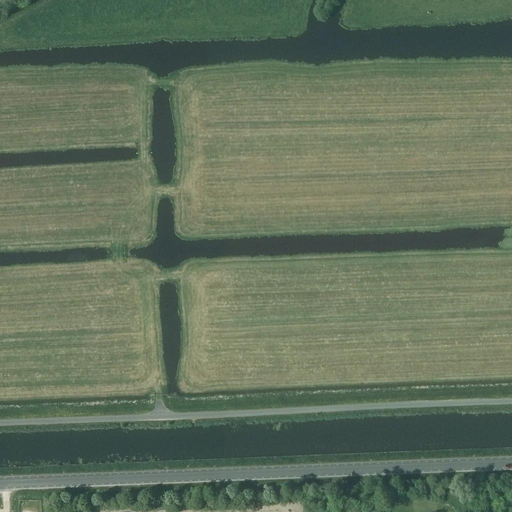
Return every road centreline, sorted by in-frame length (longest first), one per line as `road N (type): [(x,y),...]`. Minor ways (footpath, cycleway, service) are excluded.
road 1 (unclassified): [(0,423),(511,401)]
road 2 (secondary): [(511,463),(0,483)]
